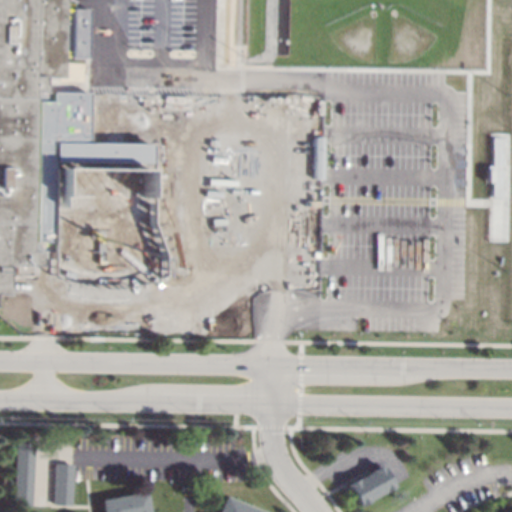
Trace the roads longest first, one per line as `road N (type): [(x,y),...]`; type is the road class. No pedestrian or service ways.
road 1 (tertiary): [(0,402),(511,410)]
road 2 (tertiary): [(511,373),(45,366)]
road 3 (residential): [(266,369),(273,446),(322,511)]
